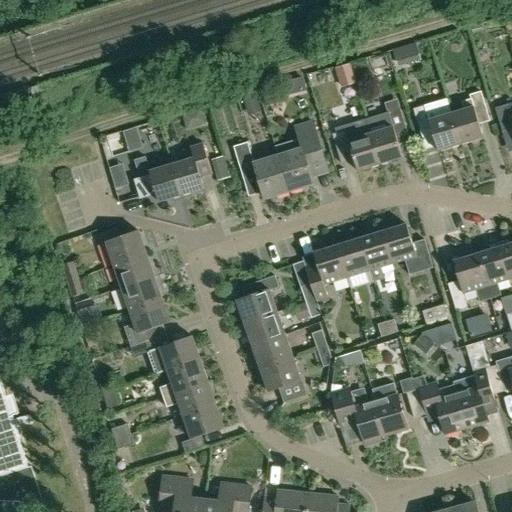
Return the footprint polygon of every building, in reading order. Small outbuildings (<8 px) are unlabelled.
[(294,100),(315,95),(313,86),(292,91),(294,100)] [(471,100),(462,102),(464,110),(451,114),(460,145),(483,138),(479,125),(490,122),(481,92),(470,96),(471,100)] [(438,151),(460,145),(451,114),(448,106),(449,106),(447,100),(413,110),(423,142),(434,139),(438,151)] [(393,127),(404,124),(398,103),(386,106),(388,113),(366,119),(379,165),(402,158),(393,127)] [(511,103),(495,109),(502,132),(511,128),(511,103)] [(357,171),(379,165),(366,119),(335,129),(336,133),(332,135),(341,164),(354,160),(357,171)] [(296,128),(300,142),(276,149),(278,157),(289,192),(313,184),(311,177),(327,173),(312,124),(296,128)] [(256,173),(264,199),(289,192),(278,157),(254,164),(248,143),(234,147),(243,177),(256,173)] [(185,162),(173,165),(181,196),(204,189),(201,177),(212,174),(204,145),(182,151),(185,162)] [(181,196),(173,165),(170,158),(148,164),(146,157),(134,161),(140,179),(136,181),(141,198),(156,193),(159,202),(181,196)] [(434,268),(425,240),(413,244),(407,225),(392,230),(391,225),(381,228),(393,263),(405,260),(410,275),(434,268)] [(360,240),(370,270),(374,282),(385,279),(381,267),(393,263),(381,228),(373,230),(374,236),(360,240)] [(106,243),(114,266),(146,254),(138,231),(106,243)] [(345,239),(336,242),(347,278),(370,270),(360,240),(346,244),(345,239)] [(498,242),(509,281),(511,279),(511,243),(508,245),(507,240),(498,242)] [(324,284),(347,278),(336,242),(327,244),(328,250),(314,254),(319,273),(309,276),(311,284),(310,284),(316,299),(317,304),(329,300),(324,284)] [(488,245),(490,251),(477,255),(491,299),(502,296),(498,284),(509,281),(498,242),(488,245)] [(154,277),(146,254),(114,266),(122,288),(154,277)] [(477,255),(462,259),(461,254),(451,257),(459,281),(447,284),(456,311),(467,308),(463,295),(476,291),(479,303),(491,299),(477,255)] [(68,282),(77,279),(72,263),(63,266),(68,282)] [(237,301),(245,325),(277,313),(269,291),(279,288),(275,276),(252,285),(255,295),(237,301)] [(162,300),(154,277),(122,288),(130,311),(162,300)] [(77,279),(68,282),(72,297),(82,294),(77,279)] [(306,303),(316,299),(310,284),(300,287),(306,303)] [(321,315),(317,304),(316,299),(306,303),(312,318),(321,315)] [(144,332),(170,323),(162,300),(130,311),(134,325),(124,328),(131,347),(147,342),(148,342),(148,341),(144,332)] [(426,324),(447,317),(443,304),(422,311),(426,324)] [(82,327),(92,324),(87,308),(77,311),(82,327)] [(253,347),(285,336),(277,313),(245,325),(253,347)] [(394,319),(386,322),(390,335),(398,332),(394,319)] [(390,335),(386,322),(377,324),(381,338),(390,335)] [(82,327),(87,343),(97,339),(92,324),(82,327)] [(317,349),(327,346),(322,330),(311,334),(317,349)] [(167,371),(200,360),(192,337),(169,345),(166,335),(148,341),(148,342),(147,342),(150,351),(147,352),(155,375),(167,371)] [(260,369),(293,358),(285,336),(253,347),(260,369)] [(468,342),(475,364),(493,358),(486,337),(468,342)] [(327,346),(317,349),(323,368),(329,366),(331,355),(327,346)] [(293,358),(260,369),(269,393),(301,381),(293,358)] [(160,388),(163,398),(208,383),(200,360),(167,371),(172,384),(160,388)] [(511,380),(507,363),(486,369),(494,395),(511,390),(511,380)] [(475,377),(454,383),(467,429),(489,423),(485,409),(497,406),(493,395),(494,395),(486,369),(473,373),(475,377)] [(103,393),(113,390),(108,374),(98,377),(103,393)] [(29,467),(5,389),(2,390),(0,382),(0,495),(1,497),(38,500),(38,499),(29,468),(29,467)] [(216,405),(208,383),(163,398),(167,408),(179,404),(183,417),(216,405)] [(372,390),(375,401),(385,436),(407,430),(393,383),(372,390)] [(436,383),(419,388),(426,415),(438,411),(445,435),(467,429),(454,383),(453,383),(454,386),(439,390),(436,383)] [(426,415),(419,388),(406,391),(414,418),(426,415)] [(113,390),(103,393),(108,409),(118,406),(113,390)] [(379,438),(385,436),(375,401),(369,403),(366,393),(352,397),(351,392),(333,397),(341,423),(357,418),(364,442),(365,442),(365,444),(368,446),(379,443),(380,440),(379,438)] [(216,405),(183,417),(191,440),(224,428),(216,405)] [(115,440),(130,435),(127,425),(112,429),(115,440)] [(130,435),(115,440),(117,449),(133,445),(130,435)] [(202,511),(204,500),(191,499),(193,480),(163,477),(159,510),(174,511),(202,511)] [(219,502),(204,500),(202,511),(248,511),(251,487),(221,483),(219,502)] [(264,497),(262,511),(306,511),(308,494),(277,491),(276,498),(264,497)] [(308,494),(306,511),(348,511),(349,505),(338,504),(339,497),(308,494)] [(451,509),(451,511),(478,511),(476,503),(451,509)]
